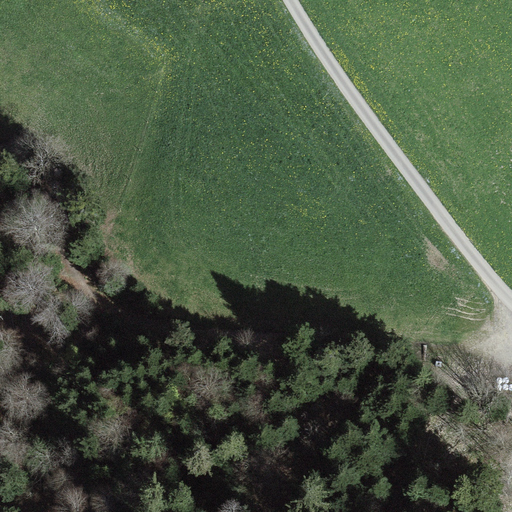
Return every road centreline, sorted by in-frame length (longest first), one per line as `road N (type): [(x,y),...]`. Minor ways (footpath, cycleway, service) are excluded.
road 1 (track): [(0,161),(30,179),(49,210),(66,277),(110,313),(173,328),(464,347),(511,312)]
road 2 (track): [(301,0),(341,82),(511,311)]
